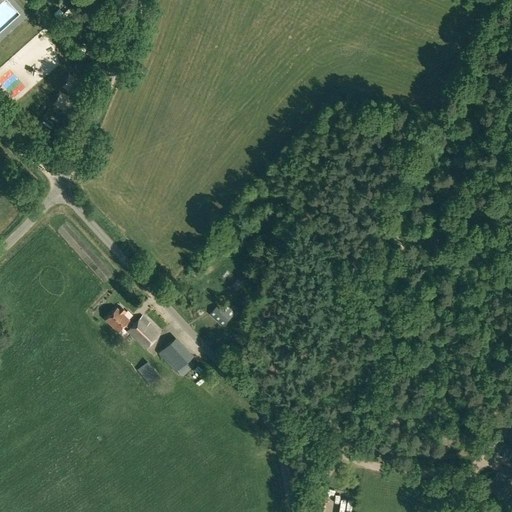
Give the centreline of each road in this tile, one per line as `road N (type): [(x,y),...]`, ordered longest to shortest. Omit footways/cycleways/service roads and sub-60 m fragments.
road 1 (unclassified): [(293,511),(267,420),(61,190)]
road 2 (unclassified): [(61,190),(140,0)]
